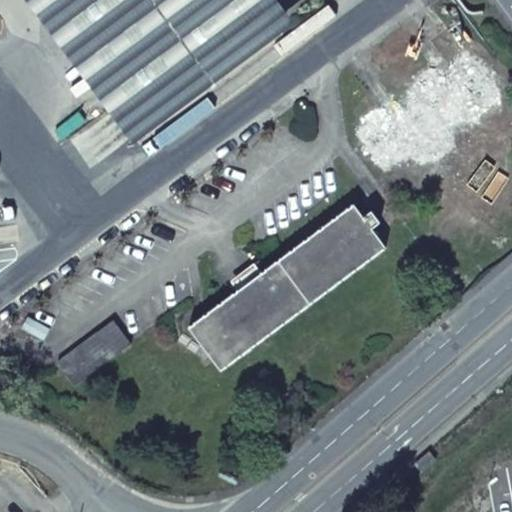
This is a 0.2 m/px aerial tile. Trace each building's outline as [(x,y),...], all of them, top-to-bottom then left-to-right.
[(257,0),(2,0),(120,158),(284,37),(257,0)] [(385,112),(360,131),(384,163),(409,144),(416,156),(445,139),(438,126),(461,106),(470,118),(497,99),(472,62),(445,82),(437,72),(411,91),(418,101),(391,121),(385,112)] [(354,205),(190,328),(220,371),(386,249),(372,230),(379,223),(372,212),(363,217),(354,205)] [(115,317),(58,357),(75,381),(132,341),(115,317)] [(428,450),(413,464),(421,473),(436,459),(428,450)]
